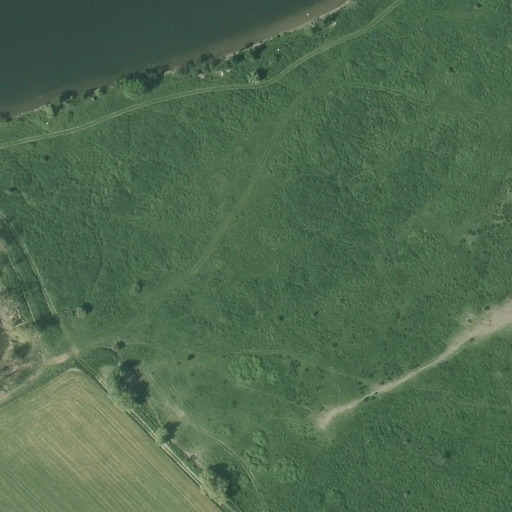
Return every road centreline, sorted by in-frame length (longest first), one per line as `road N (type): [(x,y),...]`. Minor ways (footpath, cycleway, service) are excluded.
road 1 (track): [(228,511),(78,362),(24,367)]
road 2 (track): [(0,395),(21,375),(32,328),(27,295),(0,248)]
